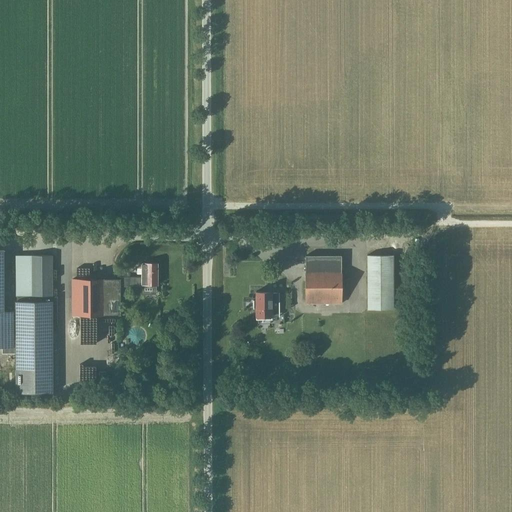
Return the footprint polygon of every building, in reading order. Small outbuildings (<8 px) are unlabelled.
[(52,255),(15,255),(16,296),(16,301),(15,301),(16,398),(27,398),(27,392),(52,392),(52,301),(51,301),(51,295),(52,295),(52,255)] [(341,304),(341,255),(305,255),(305,304),(341,304)] [(393,310),(393,255),(366,255),(366,310),(393,310)] [(157,263),(145,263),(141,263),(141,277),(120,277),(120,279),(72,279),(72,315),(120,315),(120,287),(145,287),(145,285),(157,285),(157,263)] [(271,292),(255,292),(255,300),(253,300),(253,309),(255,309),(255,320),(272,319),(271,314),(279,314),(279,293),(278,293),(271,293),(271,292)] [(0,347),(12,348),(12,310),(0,310),(0,347)]
